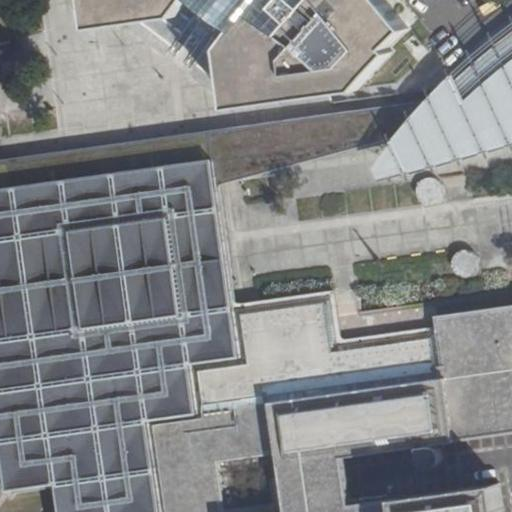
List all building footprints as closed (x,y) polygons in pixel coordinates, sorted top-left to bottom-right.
[(94,0),(97,28),(124,24),(181,15),(185,16),(197,20),(199,21),(206,25),(214,31),(222,37),(233,45),(241,109),(333,96),(370,91),(400,53),(395,49),(414,31),(388,0),(94,0)] [(414,131),(388,165),(426,201),(511,179),(511,40),(480,64),(453,89),(443,97),(440,100),(426,115),(414,131)] [(216,167),(218,185),(227,183),(414,131),(426,115),(440,100),(232,132),(212,135),(216,167)] [(0,163),(0,442),(2,442),(9,493),(8,494),(10,496),(13,498),(17,491),(55,486),(57,502),(58,511),(162,511),(155,456),(153,443),(150,420),(201,413),(194,364),(241,358),(234,306),(233,298),(221,205),(218,185),(216,167),(212,135),(172,140),(150,143),(101,150),(75,154),(63,155),(27,160),(2,163),(0,163)] [(201,413),(150,420),(153,443),(155,456),(162,511),(499,511),(496,487),(405,498),(351,505),(343,459),(388,452),(392,461),(395,467),(399,470),(405,472),(411,470),(415,465),(418,459),(419,452),(419,448),(511,433),(511,305),(437,315),(439,328),(341,341),(336,304),(335,296),(334,293),(260,303),(234,306),(241,358),(194,364),(201,413)]
